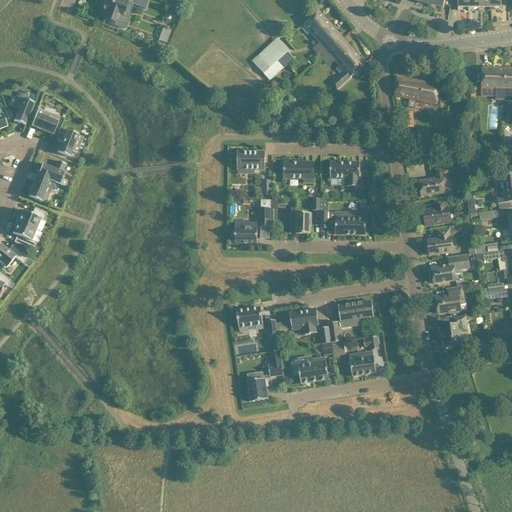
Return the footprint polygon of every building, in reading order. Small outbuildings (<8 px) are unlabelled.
[(102,0),(100,5),(103,6),(102,9),(107,11),(104,19),(107,20),(106,22),(112,24),(113,22),(115,23),(114,25),(125,29),(130,17),(127,17),(127,16),(127,17),(123,16),(127,2),(131,4),(131,5),(132,5),(132,4),(139,6),(146,9),(149,1),(144,0),(123,0),(123,1),(122,0),(102,0)] [(469,8),(468,0),(457,0),(458,11),(463,11),(463,8),(469,8)] [(468,0),(469,8),(469,11),(474,11),(474,8),(479,8),(479,0),(468,0)] [(479,0),(479,8),(479,11),(484,11),(484,8),(490,8),(490,0),(479,0)] [(490,0),(490,8),(490,11),(495,11),(495,8),(501,8),(501,0),(490,0)] [(304,26),(327,52),(344,39),(319,11),(304,26)] [(163,28),(158,41),(166,44),(171,31),(163,28)] [(264,51),(282,70),(293,59),(288,53),(289,51),(278,39),(264,51)] [(366,64),(344,39),(327,52),(345,72),(331,84),(337,90),(366,64)] [(252,62),(270,81),(282,70),(264,51),(252,62)] [(506,69),(482,68),(481,89),(496,90),(496,100),(505,100),(506,69)] [(397,78),(394,96),(404,98),(409,99),(416,100),(437,103),(438,94),(440,84),(397,78)] [(468,94),(467,101),(475,102),(476,94),(468,94)] [(18,109),(13,122),(25,126),(34,104),(23,99),(22,101),(14,98),(10,106),(18,109)] [(48,119),(42,116),(44,111),(38,108),(31,126),(53,135),(58,123),(60,118),(50,114),(48,119)] [(412,112),(410,112),(400,113),(401,129),(413,128),(412,112)] [(78,136),(66,131),(57,153),(69,158),(72,152),(77,154),(83,138),(78,136)] [(237,170),(265,170),(265,152),(237,152),(237,170)] [(42,165),(37,175),(50,180),(50,181),(64,187),(66,182),(62,180),(64,174),(62,173),(66,165),(57,162),(54,170),(42,165)] [(304,184),(313,184),(313,163),(284,163),(284,165),(282,165),(282,170),(284,170),(284,179),(304,180),(304,184)] [(330,163),(330,179),(346,179),(346,187),(361,187),(361,173),(360,173),(360,163),(330,163)] [(503,182),(504,190),(511,188),(511,174),(506,175),(505,169),(494,171),(495,183),(503,182)] [(417,191),(418,193),(421,193),(421,197),(446,194),(444,185),(451,184),(449,170),(435,170),(436,179),(419,181),(419,182),(417,183),(417,185),(417,191)] [(45,192),(50,181),(50,180),(37,175),(28,197),(41,202),(41,201),(46,203),(50,194),(45,192)] [(263,187),(263,195),(271,195),(271,188),(271,180),(263,180),(263,187)] [(511,202),(511,188),(504,190),(505,197),(498,198),(499,211),(511,209),(510,203),(511,202)] [(320,211),(320,212),(321,212),(328,212),(329,199),(320,198),(320,211)] [(425,226),(435,225),(450,223),(448,208),(447,208),(446,200),(434,202),(435,210),(423,211),(425,226)] [(260,201),(260,209),(270,209),(270,201),(260,201)] [(17,222),(17,223),(36,230),(40,220),(43,221),(46,214),(34,209),(32,215),(21,211),(19,217),(18,216),(15,221),(17,222)] [(260,209),(260,227),(270,227),(270,209),(260,209)] [(328,219),(328,228),(336,228),(335,235),(366,235),(366,219),(365,219),(366,212),(360,212),(356,219),(346,219),(346,212),(337,212),(328,212),(328,219)] [(479,213),(480,221),(492,219),(491,212),(479,213)] [(311,214),(296,213),(296,234),(311,235),(311,214)] [(501,223),(502,231),(511,229),(511,214),(507,216),(508,222),(501,223)] [(470,215),(461,216),(463,224),(471,223),(470,215)] [(233,236),(233,242),(235,242),(235,244),(257,244),(257,224),(249,224),(249,220),(235,220),(235,224),(235,228),(235,236),(233,236)] [(31,241),(36,230),(17,223),(12,234),(17,236),(14,243),(33,251),(36,243),(31,241)] [(454,252),(450,229),(437,231),(438,239),(427,241),(428,243),(425,243),(426,254),(429,254),(429,256),(454,252)] [(511,229),(502,231),(503,238),(511,237),(511,243),(511,229)] [(475,247),(475,248),(476,255),(476,254),(482,254),(498,251),(497,244),(481,246),(481,247),(475,247)] [(28,259),(12,246),(8,251),(0,245),(0,263),(1,264),(0,264),(0,265),(4,269),(5,267),(7,268),(15,258),(23,264),(28,259)] [(498,251),(482,254),(483,261),(499,259),(499,258),(498,251)] [(511,255),(505,256),(502,257),(503,261),(505,263),(506,263),(507,270),(511,269),(511,255)] [(432,271),(429,271),(431,282),(433,282),(433,284),(443,283),(456,281),(455,274),(459,274),(459,270),(470,269),(468,256),(458,257),(448,258),(449,266),(431,268),(432,271)] [(0,294),(4,286),(11,289),(13,285),(9,283),(10,281),(9,280),(6,278),(0,273),(0,294)] [(499,284),(487,286),(488,288),(488,293),(498,292),(500,292),(499,284)] [(462,287),(457,287),(447,289),(448,295),(435,297),(438,314),(450,312),(450,314),(461,312),(460,301),(464,300),(462,287)] [(500,292),(498,292),(488,293),(482,294),(483,301),(498,299),(511,297),(510,290),(500,292)] [(353,320),(366,318),(366,313),(372,312),(373,314),(371,301),(338,306),(340,322),(341,322),(342,328),(354,326),(353,320)] [(261,308),(236,311),(239,329),(240,333),(248,331),(248,327),(256,326),(256,330),(263,329),(263,325),(261,308)] [(316,309),(290,313),(292,331),(302,329),(303,336),(317,334),(316,327),(319,327),(316,309)] [(468,333),(466,320),(473,320),(473,316),(461,317),(452,319),(452,325),(440,327),(441,340),(443,340),(445,349),(462,347),(460,334),(468,333)] [(270,342),(278,341),(275,320),(267,322),(270,342)] [(338,323),(328,324),(331,343),(341,342),(338,323)] [(329,327),(318,329),(321,345),(323,344),(331,343),(329,327)] [(487,334),(488,341),(504,339),(503,332),(487,334)] [(482,335),(480,342),(481,344),(481,346),(489,344),(488,341),(487,334),(482,335)] [(369,337),(369,338),(364,339),(365,348),(370,347),(371,350),(379,349),(377,336),(369,337)] [(331,343),(323,344),(324,356),(333,354),(331,343)] [(284,376),(280,351),(270,353),(272,365),(268,366),(270,378),(284,376)] [(348,362),(347,362),(349,370),(351,370),(352,377),(376,373),(374,357),(373,351),(366,352),(367,358),(350,361),(348,362)] [(329,380),(325,358),(313,360),(313,363),(298,366),(301,385),(329,380)] [(269,387),(268,379),(265,380),(265,379),(247,382),(250,402),(268,400),(266,387),(269,387)]
